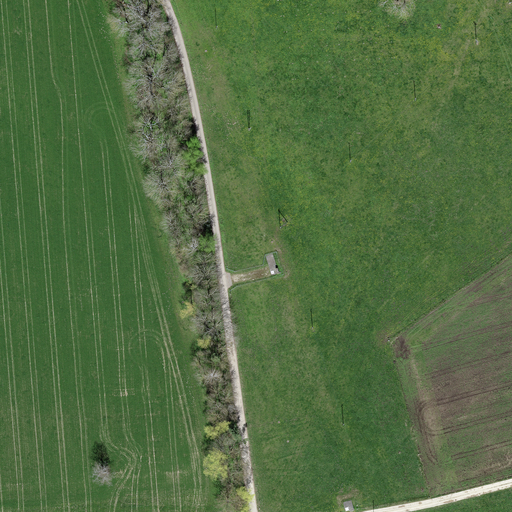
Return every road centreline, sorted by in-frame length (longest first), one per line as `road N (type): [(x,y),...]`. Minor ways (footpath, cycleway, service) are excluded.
road 1 (track): [(159,0),(194,95),(253,511)]
road 2 (track): [(511,482),(380,511)]
